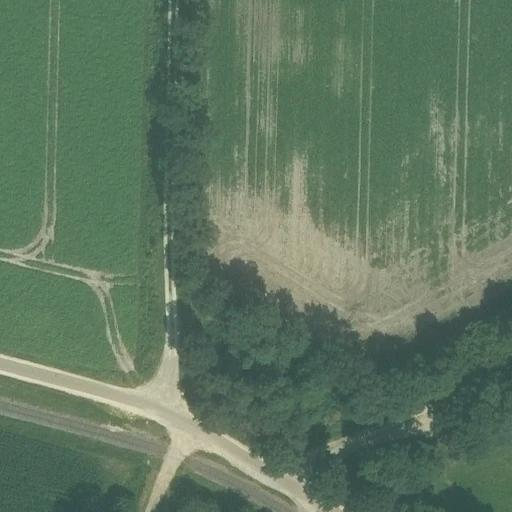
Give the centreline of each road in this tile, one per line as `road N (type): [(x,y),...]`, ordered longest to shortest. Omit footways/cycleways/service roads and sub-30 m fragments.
road 1 (track): [(163,410),(175,359),(176,0)]
road 2 (track): [(288,488),(511,378)]
road 3 (unclassified): [(192,431),(163,410),(0,366)]
road 4 (unclassified): [(192,431),(327,511)]
